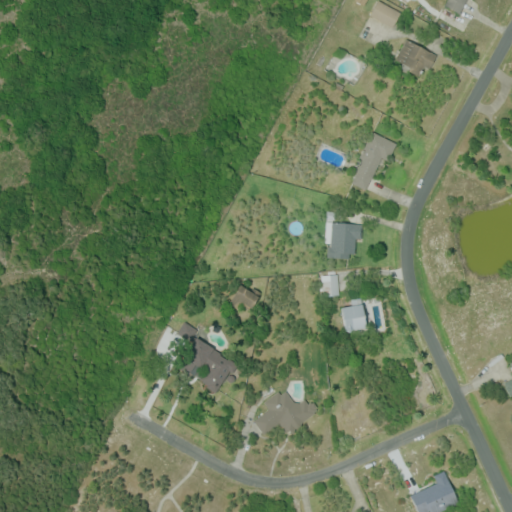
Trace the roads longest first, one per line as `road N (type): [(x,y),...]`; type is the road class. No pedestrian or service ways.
road 1 (residential): [(511,30),(423,192),(407,248),(412,297),(511,511)]
road 2 (residential): [(465,411),(291,484),(234,473),(133,418)]
